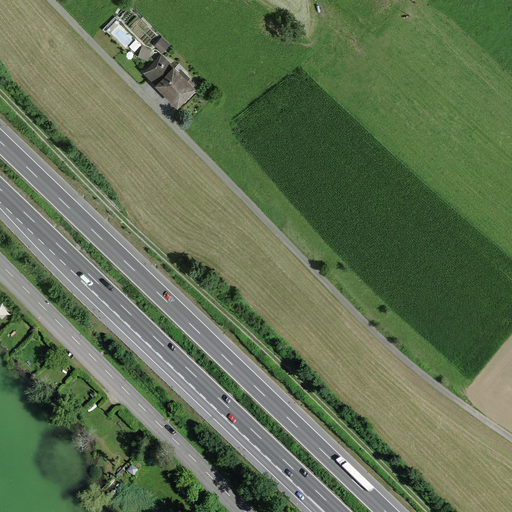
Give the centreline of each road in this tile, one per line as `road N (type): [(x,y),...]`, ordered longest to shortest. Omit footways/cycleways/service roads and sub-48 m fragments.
road 1 (track): [(0,94),(427,511)]
road 2 (motorway): [(385,511),(0,144)]
road 3 (motorway): [(0,196),(258,441)]
road 4 (secondary): [(245,511),(0,263)]
